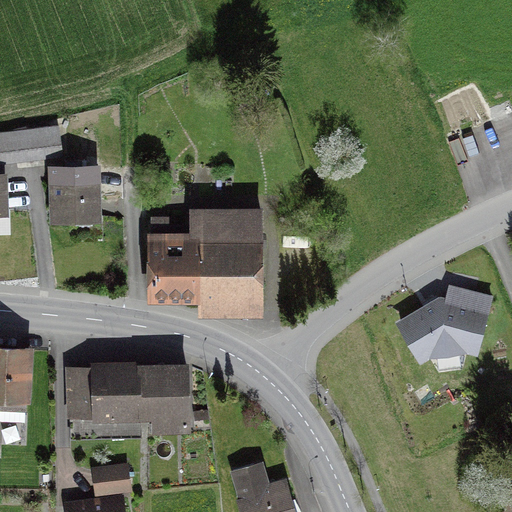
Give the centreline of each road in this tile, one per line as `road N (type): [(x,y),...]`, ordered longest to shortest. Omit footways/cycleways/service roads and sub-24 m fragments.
road 1 (residential): [(264,378),(312,322),(414,249),(511,209)]
road 2 (secondary): [(0,310),(162,330),(204,342),(264,378)]
road 3 (secondary): [(264,378),(310,428),(350,511)]
